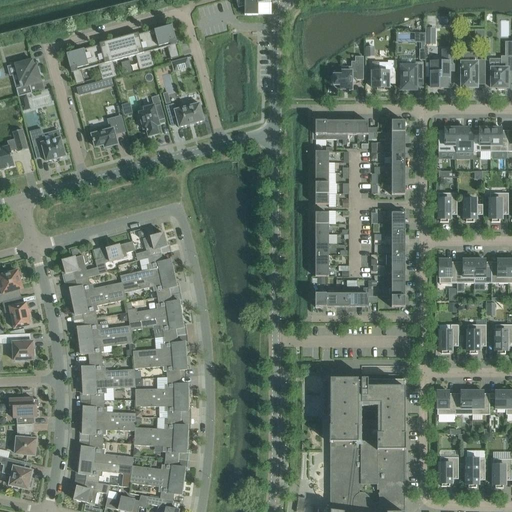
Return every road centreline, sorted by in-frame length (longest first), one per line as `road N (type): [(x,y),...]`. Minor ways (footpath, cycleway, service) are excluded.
road 1 (residential): [(201,511),(206,313),(166,207),(34,246)]
road 2 (tertiary): [(275,136),(271,511)]
road 3 (residential): [(184,7),(50,46),(84,182)]
road 4 (residential): [(424,373),(424,504),(507,511)]
road 5 (residential): [(222,146),(184,7)]
road 6 (tertiary): [(84,182),(222,146)]
road 7 (tertiary): [(294,0),(274,42),(275,136)]
road 8 (residential): [(61,382),(34,246)]
road 9 (residential): [(423,110),(423,242)]
road 10 (residential): [(49,511),(61,382)]
